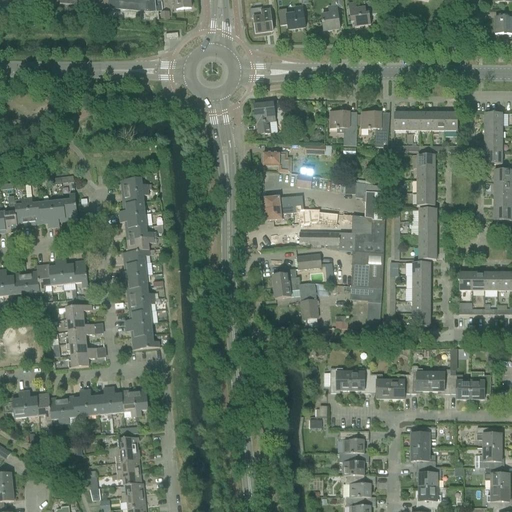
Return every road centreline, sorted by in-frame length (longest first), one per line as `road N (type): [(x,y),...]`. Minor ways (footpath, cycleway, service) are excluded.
road 1 (tertiary): [(227,228),(250,511)]
road 2 (residential): [(250,335),(511,339)]
road 3 (tertiary): [(293,72),(511,73)]
road 4 (residential): [(174,511),(162,374),(156,364),(116,370)]
road 5 (tertiary): [(208,96),(227,228)]
road 6 (unclassified): [(116,370),(103,239)]
road 7 (residential): [(0,69),(128,70)]
road 8 (residential): [(392,418),(511,421)]
